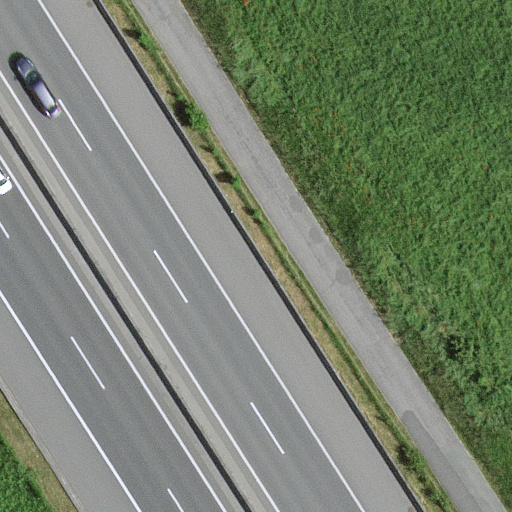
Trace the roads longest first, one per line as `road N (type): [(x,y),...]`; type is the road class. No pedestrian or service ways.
road 1 (unclassified): [(162,0),(487,511)]
road 2 (motorway): [(323,511),(0,0)]
road 3 (motorway): [(0,227),(181,511)]
